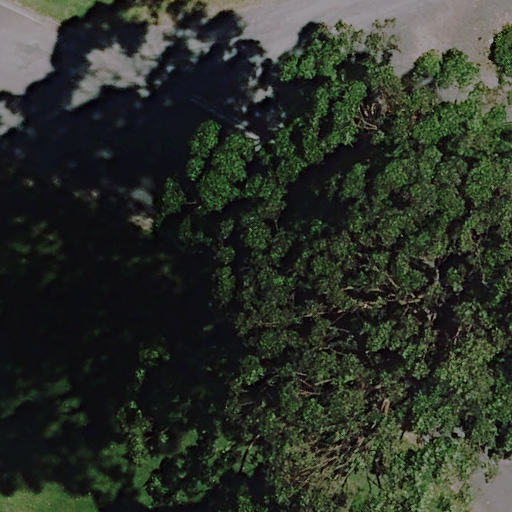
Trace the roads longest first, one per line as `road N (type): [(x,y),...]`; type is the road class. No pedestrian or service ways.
road 1 (unclassified): [(511,367),(474,360),(235,173),(0,67)]
road 2 (track): [(235,173),(459,0)]
road 3 (unknown): [(115,377),(354,266)]
